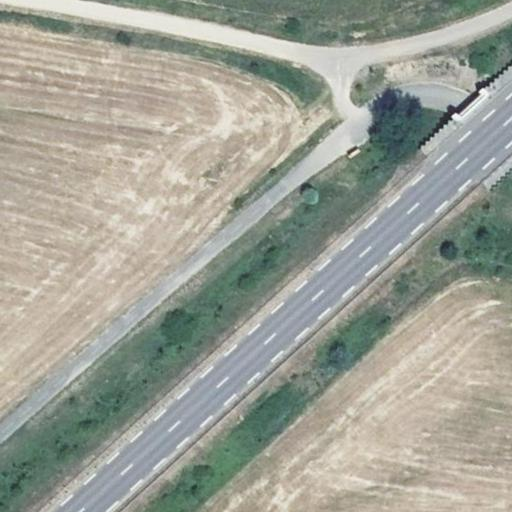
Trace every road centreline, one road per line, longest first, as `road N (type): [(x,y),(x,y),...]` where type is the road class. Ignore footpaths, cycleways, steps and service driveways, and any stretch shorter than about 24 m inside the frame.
road 1 (primary): [(86,511),(511,125)]
road 2 (track): [(0,7),(317,66),(380,65),(448,49),(511,20)]
